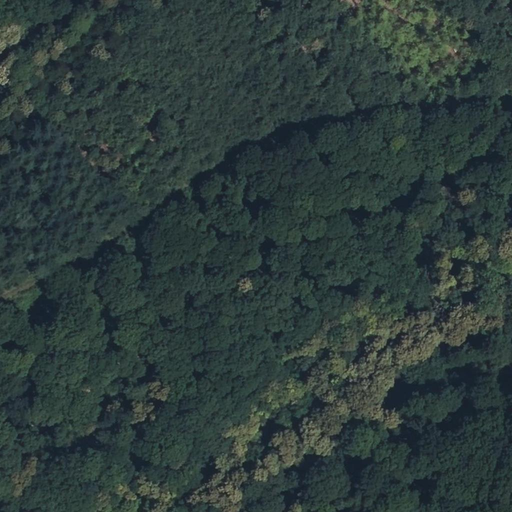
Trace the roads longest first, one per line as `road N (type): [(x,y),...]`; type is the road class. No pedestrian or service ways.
road 1 (track): [(0,292),(252,141),(360,105),(511,98)]
road 2 (track): [(511,276),(436,291),(160,511)]
road 3 (track): [(0,121),(125,0)]
